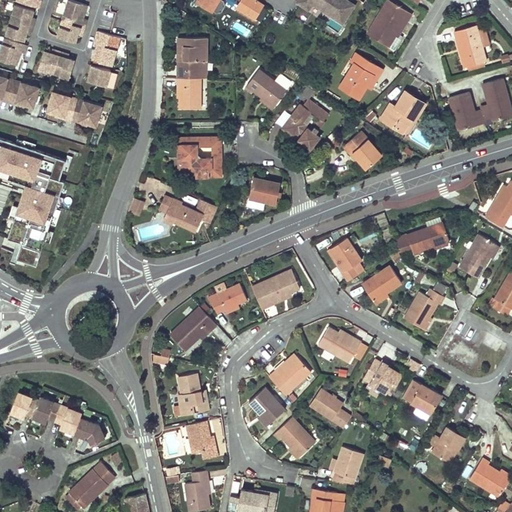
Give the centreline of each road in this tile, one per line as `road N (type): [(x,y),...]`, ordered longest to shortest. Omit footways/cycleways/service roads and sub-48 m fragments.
road 1 (residential): [(332,302),(280,325),(237,361),(232,376),(245,462),(288,473)]
road 2 (residential): [(110,227),(146,125),(149,3)]
road 3 (tertiary): [(511,147),(299,221)]
road 4 (residential): [(332,302),(481,381),(511,345)]
road 5 (residential): [(160,511),(121,350),(124,327)]
road 6 (residential): [(0,471),(52,482),(60,464),(55,453),(35,445),(10,465)]
road 7 (tertiary): [(299,221),(173,273)]
